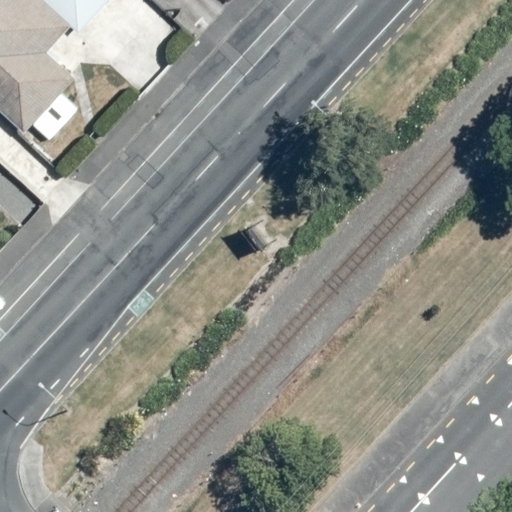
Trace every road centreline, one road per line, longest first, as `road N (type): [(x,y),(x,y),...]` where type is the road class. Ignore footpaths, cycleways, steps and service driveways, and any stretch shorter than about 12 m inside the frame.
road 1 (secondary): [(359,0),(0,390)]
road 2 (tertiary): [(423,511),(511,414)]
